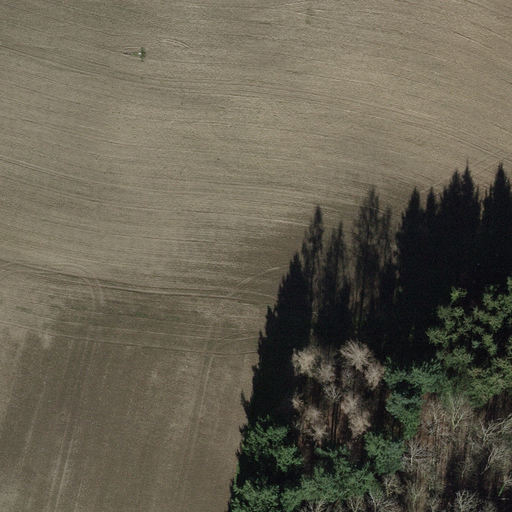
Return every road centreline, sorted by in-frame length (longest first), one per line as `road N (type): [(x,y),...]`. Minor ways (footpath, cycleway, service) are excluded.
road 1 (motorway): [(511,223),(199,276),(0,323)]
road 2 (motorway): [(0,497),(229,449),(511,405)]
